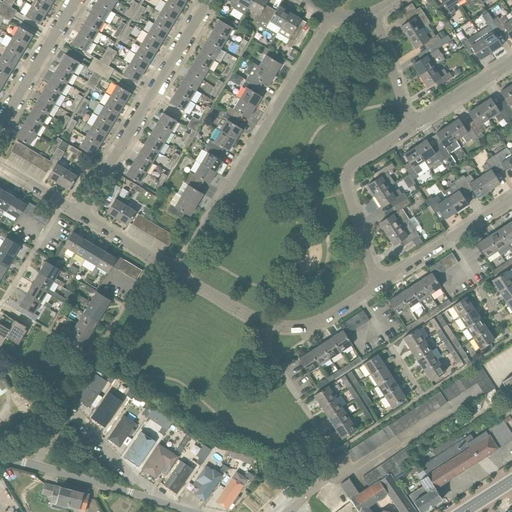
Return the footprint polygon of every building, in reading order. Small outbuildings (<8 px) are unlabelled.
[(34,0),(31,6),(45,15),(52,4),(44,0),(34,0)] [(97,0),(96,3),(110,12),(116,1),(114,0),(97,0)] [(167,0),(166,3),(180,11),(186,1),(185,0),(167,0)] [(244,16),(248,9),(253,0),(231,0),(230,3),(235,5),(232,9),(244,16)] [(261,25),(262,23),(271,7),(266,4),(268,0),(253,0),(248,9),(256,14),(253,20),(261,25)] [(440,0),(445,7),(440,11),(447,22),(452,18),(451,16),(456,13),(452,7),(458,3),(456,0),(440,0)] [(130,9),(134,11),(138,4),(134,2),(130,9)] [(90,13),(104,22),(110,12),(96,3),(90,13)] [(160,13),(174,22),(180,11),(166,3),(160,13)] [(11,8),(7,5),(3,10),(13,16),(16,11),(11,8)] [(269,22),(280,29),(290,12),(279,5),(276,10),(271,7),(262,23),(267,26),(269,22)] [(45,15),(31,6),(25,16),(39,25),(45,15)] [(136,13),(141,16),(145,8),(141,6),(136,13)] [(407,38),(422,29),(430,24),(420,8),(409,15),(412,20),(400,27),(407,38)] [(125,16),(130,19),(134,11),(130,9),(125,16)] [(0,16),(4,18),(10,22),(13,16),(3,10),(0,16)] [(288,40),(294,43),(304,27),(299,23),(302,18),(290,12),(280,29),(278,33),(288,40)] [(84,23),(98,32),(104,22),(90,13),(84,23)] [(132,20),(136,23),(141,16),(136,13),(132,20)] [(154,24),(168,32),(174,22),(160,13),(154,24)] [(482,39),(491,53),(502,46),(494,34),(499,31),(492,21),(487,13),(482,16),(489,26),(484,30),(487,35),(482,39)] [(511,40),(511,39),(511,19),(508,22),(504,16),(499,19),(498,17),(492,21),(499,31),(504,28),(511,40)] [(213,31),(227,39),(233,29),(219,20),(213,31)] [(117,30),(121,32),(126,25),(121,22),(119,27),(115,25),(114,28),(117,30)] [(78,34),(92,43),(98,32),(84,23),(78,34)] [(147,34),(162,42),(168,32),(154,24),(147,34)] [(124,34),(128,36),(133,29),(128,26),(124,34)] [(13,37),(27,46),(33,35),(19,27),(13,37)] [(427,42),(430,47),(440,40),(437,35),(435,36),(431,31),(426,35),(422,29),(407,38),(415,50),(427,42)] [(113,37),(117,39),(121,32),(117,30),(113,37)] [(206,41),(220,49),(227,39),(213,31),(206,41)] [(92,43),(78,34),(71,44),(85,53),(92,43)] [(120,41),(124,43),(128,36),(124,34),(120,41)] [(141,44),(155,53),(162,42),(147,34),(141,44)] [(440,40),(430,47),(433,52),(451,41),(447,36),(440,40)] [(21,56),(27,46),(13,37),(6,48),(21,56)] [(480,61),(491,53),(482,39),(476,43),(472,37),(467,40),(465,38),(460,41),(467,52),(472,49),(480,61)] [(239,47),(243,49),(248,42),(243,40),(239,47)] [(294,43),(288,40),(285,45),(286,45),(289,47),(291,49),(294,43)] [(200,51),(214,60),(220,49),(206,41),(200,51)] [(135,55),(149,63),(155,53),(141,44),(135,55)] [(235,53),(239,56),(243,49),(239,47),(235,53)] [(0,58),(14,66),(21,56),(6,48),(0,58)] [(259,66),(274,76),(281,65),(273,60),(276,55),(265,48),(262,53),(265,55),(259,66)] [(194,62),(208,70),(214,60),(200,51),(194,62)] [(100,62),(104,64),(110,54),(106,52),(100,62)] [(419,76),(434,67),(430,61),(436,58),(432,52),(412,65),(419,76)] [(104,64),(108,67),(114,56),(110,54),(104,64)] [(59,65),(73,73),(79,63),(65,55),(59,65)] [(129,65),(143,74),(149,63),(135,55),(129,65)] [(0,58),(0,71),(8,77),(14,66),(0,58)] [(104,64),(100,62),(94,58),(91,63),(101,69),(104,64)] [(227,67),(231,70),(235,63),(231,60),(227,67)] [(188,72),(202,81),(208,70),(194,62),(188,72)] [(94,72),(98,74),(101,69),(91,63),(88,68),(94,72)] [(108,67),(104,64),(101,69),(111,75),(114,70),(108,67)] [(67,84),(73,73),(59,65),(53,75),(67,84)] [(143,74),(129,65),(122,75),(137,84),(143,74)] [(246,81),(257,87),(259,89),(263,84),(268,87),(274,76),(259,66),(252,77),(249,75),(246,81)] [(223,74),(227,77),(231,70),(227,67),(223,74)] [(442,85),(452,78),(449,73),(447,74),(443,69),(437,73),(434,67),(419,76),(426,88),(438,80),(442,85)] [(111,75),(101,69),(98,74),(102,77),(108,80),(111,75)] [(0,85),(2,87),(8,77),(0,71),(0,85)] [(98,74),(94,72),(88,82),(92,84),(98,74)] [(181,82),(196,91),(202,81),(188,72),(181,82)] [(96,86),(102,77),(98,74),(92,84),(96,86)] [(61,94),(67,84),(53,75),(46,86),(61,94)] [(214,88),(219,90),(223,83),(219,81),(214,88)] [(239,99),(255,108),(261,97),(254,92),(257,87),(246,81),(242,86),(246,88),(239,99)] [(175,93),(189,101),(196,91),(181,82),(175,93)] [(503,107),(510,118),(511,116),(511,86),(511,85),(500,92),(508,104),(503,107)] [(54,105),(61,94),(46,86),(40,96),(54,105)] [(110,96),(124,104),(131,94),(117,86),(110,96)] [(210,95),(215,97),(219,90),(214,88),(210,95)] [(189,101),(175,93),(169,103),(183,112),(189,101)] [(74,102),(78,105),(82,98),(78,95),(74,102)] [(48,115),(54,105),(40,96),(34,106),(48,115)] [(118,115),(124,104),(110,96),(104,106),(118,115)] [(81,106),(85,109),(89,102),(85,99),(81,106)] [(226,113),(237,120),(240,114),(248,119),(255,108),(239,99),(233,110),(229,108),(226,113)] [(505,121),(510,118),(503,107),(498,111),(490,99),(479,106),(488,120),(494,116),(498,122),(503,119),(505,121)] [(70,109),(74,112),(78,105),(74,102),(70,109)] [(42,125),(48,115),(34,106),(28,117),(42,125)] [(76,113),(81,116),(85,109),(81,106),(76,113)] [(98,117),(112,125),(118,115),(104,106),(98,117)] [(471,128),(478,139),(483,135),(481,133),(486,130),(485,128),(491,124),(488,120),(479,106),(468,113),(476,125),(471,128)] [(209,112),(205,110),(198,121),(203,123),(209,112)] [(157,124),(171,132),(177,122),(163,113),(157,124)] [(220,131),(235,141),(242,130),(234,125),(237,120),(226,113),(223,118),(226,120),(220,131)] [(61,123),(66,125),(70,118),(65,116),(61,123)] [(22,127),(36,136),(42,125),(28,117),(22,127)] [(92,127),(106,135),(112,125),(98,117),(92,127)] [(203,123),(198,121),(193,117),(190,122),(199,128),(203,123)] [(68,127),(72,129),(77,123),(72,120),(68,127)] [(472,142),(478,139),(471,128),(466,132),(458,120),(447,127),(456,141),(462,137),(466,143),(471,140),(472,142)] [(192,131),(196,133),(199,128),(190,122),(186,128),(192,131)] [(57,130),(61,132),(66,125),(61,123),(57,130)] [(165,143),(171,132),(157,124),(150,134),(165,143)] [(36,136),(22,127),(15,137),(30,146),(36,136)] [(64,134),(68,136),(72,129),(68,127),(64,134)] [(85,137),(99,146),(106,135),(92,127),(85,137)] [(439,149),(445,159),(450,156),(449,154),(454,151),(450,145),(456,141),(447,127),(436,134),(444,146),(439,149)] [(192,131),(186,141),(190,144),(196,133),(192,131)] [(207,146),(218,152),(221,147),(229,152),(235,141),(220,131),(213,142),(210,140),(207,146)] [(144,144),(158,153),(165,143),(150,134),(144,144)] [(99,146),(85,137),(79,148),(93,156),(99,146)] [(53,146),(57,149),(62,141),(58,138),(53,146)] [(440,163),(445,159),(439,149),(434,152),(426,140),(415,147),(424,162),(430,158),(434,164),(439,160),(440,163)] [(10,152),(16,155),(22,145),(17,142),(10,152)] [(138,155),(152,163),(158,153),(144,144),(138,155)] [(16,155),(21,158),(27,148),(22,145),(16,155)] [(56,164),(57,165),(64,153),(57,149),(53,146),(49,152),(54,155),(50,161),(53,163),(50,168),(53,170),(56,164)] [(200,164),(216,173),(222,162),(214,157),(218,152),(207,146),(204,151),(207,153),(200,164)] [(69,151),(76,155),(78,151),(71,147),(69,151)] [(407,170),(413,180),(418,177),(417,175),(422,172),(418,166),(424,162),(415,147),(404,155),(412,167),(407,170)] [(21,158),(26,161),(32,151),(27,148),(21,158)] [(510,178),(511,176),(511,156),(506,148),(495,155),(493,152),(489,154),(491,158),(490,158),(497,169),(502,166),(510,178)] [(26,161),(31,164),(37,154),(32,151),(26,161)] [(76,155),(83,159),(85,155),(78,151),(76,155)] [(171,160),(175,163),(179,156),(175,153),(171,160)] [(31,164),(36,167),(42,157),(37,154),(31,164)] [(132,165),(146,174),(152,163),(138,155),(132,165)] [(36,167),(42,170),(48,160),(42,157),(36,167)] [(480,177),(489,191),(500,184),(492,172),(497,169),(490,158),(485,162),(487,164),(482,167),(486,173),(480,177)] [(47,174),(50,168),(53,163),(50,161),(48,160),(42,170),(47,174)] [(167,167),(171,170),(175,163),(171,160),(167,167)] [(374,197),(395,183),(390,176),(394,173),(392,170),(395,168),(392,163),(376,173),(379,178),(367,186),(374,197)] [(48,178),(58,184),(67,170),(57,165),(56,164),(53,170),(48,178)] [(187,178),(198,184),(201,179),(209,184),(216,173),(200,164),(194,175),(190,173),(187,178)] [(146,174),(132,165),(125,176),(140,184),(146,174)] [(67,170),(58,184),(69,191),(77,177),(67,170)] [(158,181),(163,184),(167,177),(163,174),(158,181)] [(478,198),(489,191),(480,177),(474,181),(470,175),(465,178),(464,176),(458,179),(465,190),(470,187),(478,198)] [(203,194),(198,191),(201,186),(198,184),(187,178),(184,183),(187,185),(181,196),(196,205),(203,194)] [(447,198),(457,212),(468,205),(460,193),(465,190),(458,179),(453,183),(455,185),(450,188),(453,194),(447,198)] [(154,188),(158,191),(163,184),(158,181),(154,188)] [(128,186),(135,190),(137,186),(130,182),(128,186)] [(397,205),(407,198),(404,193),(402,195),(398,190),(393,194),(389,188),(395,184),(395,183),(374,197),(382,208),(393,200),(397,205)] [(135,190),(142,195),(144,190),(137,186),(135,190)] [(3,191),(0,195),(0,209),(5,212),(14,197),(3,191)] [(446,219),(457,212),(447,198),(442,201),(438,196),(437,196),(436,194),(426,200),(430,206),(433,211),(438,207),(446,219)] [(171,205),(168,210),(181,219),(185,213),(190,217),(196,205),(181,196),(174,207),(171,205)] [(14,197),(5,212),(17,219),(21,212),(28,216),(34,206),(27,202),(26,204),(14,197)] [(386,235),(409,220),(402,209),(410,203),(407,198),(397,205),(392,208),(395,213),(379,224),(386,235)] [(106,213),(117,220),(125,205),(115,199),(106,213)] [(117,220),(127,226),(136,212),(125,205),(117,220)] [(28,216),(34,220),(40,210),(34,206),(28,216)] [(34,220),(40,223),(46,213),(40,210),(34,220)] [(40,223),(45,227),(51,217),(46,213),(40,223)] [(132,225),(137,228),(143,218),(138,215),(132,225)] [(137,228),(142,231),(148,221),(143,218),(137,228)] [(409,220),(386,235),(393,246),(402,240),(405,245),(419,236),(409,220)] [(142,231),(147,234),(154,224),(148,221),(142,231)] [(508,244),(511,241),(511,226),(510,223),(499,230),(508,244)] [(147,234),(153,237),(159,227),(154,224),(147,234)] [(153,237),(158,241),(164,230),(159,227),(153,237)] [(158,241),(163,244),(169,233),(164,230),(158,241)] [(511,249),(508,244),(499,230),(488,237),(501,256),(511,249)] [(73,233),(64,247),(74,253),(83,239),(73,233)] [(163,244),(168,247),(174,236),(169,233),(163,244)] [(0,248),(14,257),(20,246),(6,238),(0,234),(0,238),(4,241),(0,247),(0,248)] [(490,262),(501,256),(488,237),(477,244),(487,258),(490,262)] [(83,239),(74,253),(85,260),(93,245),(83,239)] [(93,245),(85,260),(95,266),(104,252),(93,245)] [(14,257),(0,248),(0,263),(7,267),(14,257)] [(104,252),(95,266),(107,274),(112,267),(116,259),(104,252)] [(452,267),(458,263),(452,253),(446,257),(452,267)] [(446,271),(452,267),(446,257),(440,261),(446,271)] [(118,271),(125,274),(131,264),(125,261),(118,271)] [(440,275),(446,271),(440,261),(434,265),(440,275)] [(50,280),(53,283),(60,270),(45,262),(38,274),(50,280)] [(495,270),(497,274),(508,267),(505,263),(495,270)] [(125,274),(130,278),(136,268),(131,264),(125,274)] [(435,278),(440,275),(434,265),(428,269),(431,274),(435,278)] [(130,278),(136,281),(142,271),(136,268),(130,278)] [(499,292),(511,283),(511,280),(506,272),(492,281),(499,292)] [(32,284),(46,293),(53,283),(50,280),(38,274),(32,284)] [(421,280),(430,295),(441,288),(435,278),(431,274),(421,280)] [(434,300),(430,295),(421,280),(410,287),(419,302),(424,299),(428,304),(434,300)] [(506,303),(511,298),(511,283),(499,292),(506,303)] [(25,295),(40,304),(46,293),(32,284),(25,295)] [(409,309),(419,302),(410,287),(399,294),(409,309)] [(110,301),(96,292),(90,302),(104,311),(110,301)] [(398,316),(409,309),(399,294),(389,301),(398,316)] [(19,306),(34,314),(40,304),(25,295),(19,306)] [(459,317),(473,308),(466,297),(452,307),(459,317)] [(438,307),(440,311),(451,304),(448,300),(438,307)] [(104,311),(90,302),(83,313),(98,322),(104,311)] [(427,314),(429,318),(440,311),(438,307),(427,314)] [(466,328),(480,319),(473,308),(459,317),(466,328)] [(363,324),(369,321),(363,311),(357,315),(363,324)] [(98,322),(83,313),(77,324),(92,332),(98,322)] [(416,321),(419,325),(429,318),(427,314),(416,321)] [(357,328),(363,324),(357,315),(351,318),(357,328)] [(443,328),(447,325),(440,315),(436,317),(443,328)] [(0,346),(0,347),(6,338),(10,330),(1,325),(5,318),(2,316),(0,319),(0,346)] [(68,318),(65,322),(72,326),(74,322),(68,318)] [(352,332),(357,328),(351,318),(345,322),(352,332)] [(436,332),(440,329),(433,319),(430,321),(436,332)] [(473,339),(487,330),(480,319),(466,328),(473,339)] [(11,350),(14,352),(26,331),(25,330),(26,328),(15,321),(10,330),(6,338),(15,343),(11,350)] [(405,328),(408,332),(419,325),(416,321),(405,328)] [(346,336),(352,332),(345,322),(339,326),(343,331),(346,336)] [(92,332),(77,324),(70,336),(84,345),(92,332)] [(450,338),(454,336),(447,325),(443,328),(450,338)] [(410,349),(424,340),(417,329),(403,338),(410,349)] [(444,343),(447,340),(440,329),(436,332),(444,343)] [(487,330),(473,339),(480,350),(494,340),(487,330)] [(332,338),(341,352),(352,345),(346,336),(343,331),(332,338)] [(457,349),(460,346),(454,336),(450,338),(457,349)] [(330,359),(341,352),(332,338),(321,345),(330,359)] [(417,360),(431,351),(424,340),(410,349),(417,360)] [(450,353),(454,351),(447,340),(444,343),(450,353)] [(319,366),(330,359),(321,345),(310,352),(319,366)] [(424,371),(438,361),(431,351),(417,360),(424,371)] [(457,364),(461,362),(454,351),(450,353),(457,364)] [(309,373),(319,366),(310,352),(300,359),(309,373)] [(370,375),(384,366),(377,355),(363,364),(370,375)] [(349,364),(352,368),(362,361),(360,357),(349,364)] [(438,361),(424,371),(431,382),(445,372),(438,361)] [(339,371),(341,375),(352,368),(349,364),(339,371)] [(377,386),(391,376),(384,366),(370,375),(377,386)] [(481,389),(492,382),(481,366),(470,373),(477,383),(481,389)] [(0,396),(12,388),(0,371),(0,396)] [(328,378),(331,382),(341,375),(339,371),(328,378)] [(355,386),(358,384),(351,372),(347,374),(355,386)] [(78,399),(84,402),(100,377),(94,373),(78,399)] [(471,387),(477,383),(470,373),(465,376),(471,387)] [(511,375),(502,382),(511,397),(511,375)] [(106,381),(111,385),(115,379),(110,376),(106,381)] [(352,388),(352,387),(345,376),(341,379),(348,390),(352,388)] [(384,396),(398,387),(391,376),(377,386),(384,396)] [(466,390),(471,387),(465,376),(459,380),(466,390)] [(316,385),(319,389),(331,382),(328,378),(316,385)] [(460,394),(466,390),(459,380),(453,384),(460,394)] [(485,395),(496,388),(492,382),(481,389),(485,395)] [(455,398),(460,394),(453,384),(448,387),(455,398)] [(321,407),(335,398),(328,387),(314,396),(321,407)] [(361,387),(357,390),(362,397),(365,394),(361,387)] [(398,387),(384,396),(391,407),(405,398),(398,387)] [(449,401),(455,398),(448,387),(442,391),(449,401)] [(355,401),(359,398),(352,388),(348,390),(355,401)] [(100,426),(108,414),(112,417),(122,402),(106,391),(88,418),(100,426)] [(125,396),(130,399),(134,394),(129,391),(125,396)] [(441,407),(447,403),(440,392),(434,396),(441,407)] [(368,407),(372,404),(365,394),(362,397),(368,407)] [(436,410),(441,407),(434,396),(429,400),(436,410)] [(328,418),(342,408),(335,398),(321,407),(328,418)] [(362,412),(366,409),(359,398),(355,401),(362,412)] [(430,414),(436,410),(429,400),(423,403),(430,414)] [(425,418),(430,414),(423,403),(418,407),(425,418)] [(419,421),(425,418),(418,407),(412,410),(419,421)] [(501,407),(496,410),(500,415),(505,412),(501,407)] [(150,413),(147,417),(162,427),(162,428),(168,419),(167,418),(165,417),(156,411),(153,408),(150,413)] [(335,428),(349,419),(342,408),(328,418),(335,428)] [(142,415),(147,418),(147,417),(150,413),(145,409),(142,414),(142,415)] [(368,422),(372,419),(366,409),(362,412),(368,422)] [(414,425),(419,421),(412,410),(407,414),(414,425)] [(408,428),(414,425),(407,414),(401,417),(408,428)] [(107,440),(119,448),(136,423),(123,415),(107,440)] [(403,432),(408,428),(401,417),(396,421),(403,432)] [(168,419),(162,428),(167,431),(173,423),(172,422),(168,419)] [(349,419),(335,428),(342,439),(356,430),(349,419)] [(427,476),(435,489),(511,439),(511,434),(503,420),(485,431),(485,432),(473,439),(470,435),(425,464),(427,469),(424,471),(427,476)] [(397,435),(403,432),(396,421),(390,425),(397,435)] [(392,439),(397,435),(390,425),(385,428),(392,439)] [(162,428),(162,427),(158,433),(163,436),(167,431),(162,428)] [(386,442),(392,439),(385,428),(379,432),(386,442)] [(122,456),(138,467),(155,442),(139,431),(122,456)] [(381,446),(386,442),(379,432),(374,435),(381,446)] [(375,449),(381,446),(374,435),(368,439),(375,449)] [(370,453),(375,449),(368,439),(363,442),(370,453)] [(364,457),(370,453),(363,442),(357,446),(364,457)] [(165,464),(169,467),(176,456),(157,443),(140,468),(155,478),(165,464)] [(179,445),(176,450),(181,453),(184,448),(179,445)] [(359,460),(364,457),(357,446),(352,449),(359,460)] [(353,464),(359,460),(352,449),(347,453),(353,464)] [(405,464),(411,460),(404,450),(399,453),(405,464)] [(239,454),(236,453),(233,451),(232,452),(230,458),(236,460),(239,454)] [(401,467),(405,464),(399,453),(393,457),(401,467)] [(399,468),(401,467),(393,457),(388,460),(395,471),(399,468)] [(198,459),(195,464),(200,467),(203,462),(198,459)] [(162,484),(168,488),(186,464),(180,460),(162,484)] [(390,474),(395,471),(388,460),(383,464),(390,474)] [(189,493),(199,497),(205,486),(211,490),(221,475),(216,472),(218,469),(206,464),(189,493)] [(378,467),(384,477),(390,474),(383,464),(378,467)] [(223,465),(220,470),(225,474),(228,469),(223,465)] [(384,477),(378,467),(373,471),(379,480),(384,477)] [(374,484),(369,487),(357,495),(350,500),(359,511),(358,511),(416,511),(396,482),(393,478),(402,472),(399,468),(395,471),(390,474),(384,477),(379,480),(374,484)] [(374,484),(379,480),(373,471),(367,474),(374,484)] [(406,475),(403,471),(402,472),(393,478),(396,482),(406,475)] [(244,477),(249,481),(253,476),(248,472),(244,477)] [(362,477),(369,487),(374,484),(367,474),(362,477)] [(419,511),(422,511),(442,500),(435,489),(427,476),(419,481),(423,486),(409,495),(419,511)] [(231,478),(216,501),(227,508),(242,486),(231,478)] [(67,508),(68,508),(73,491),(44,484),(41,494),(52,497),(50,503),(52,504),(51,507),(63,511),(66,511),(67,508)] [(83,511),(84,511),(89,495),(73,491),(68,508),(74,510),(73,511),(83,511)]
